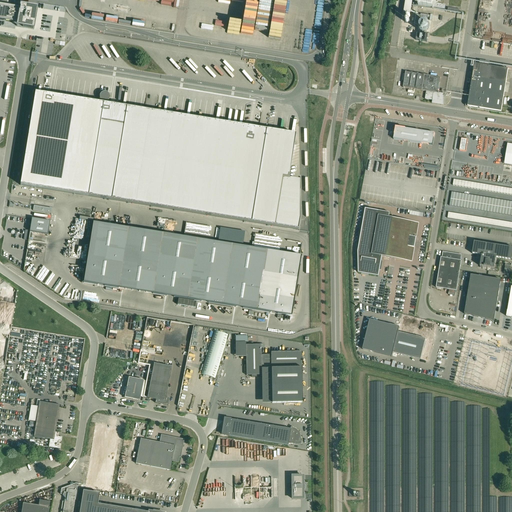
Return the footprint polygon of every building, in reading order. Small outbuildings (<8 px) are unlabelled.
[(446,6),(438,4),(438,0),(419,0),(418,6),(445,10),(445,8),(446,6)] [(0,3),(0,19),(17,23),(17,22),(23,23),(22,26),(33,28),(36,7),(20,4),(20,7),(0,3)] [(428,35),(417,34),(416,40),(427,42),(428,35)] [(468,79),(467,82),(469,83),(469,82),(471,83),(468,106),(477,108),(478,107),(480,107),(480,108),(501,111),(508,69),(474,64),(472,80),(470,79),(468,79)] [(438,93),(440,78),(441,77),(423,74),(423,75),(419,74),(417,73),(417,74),(413,73),(411,73),(407,72),(406,72),(403,87),(426,91),(425,99),(434,101),(434,102),(442,103),(443,98),(440,97),(441,94),(439,93),(440,93),(439,93),(438,93)] [(266,130),(104,103),(35,92),(20,185),(89,196),(251,222),(298,230),(300,219),(299,181),(288,179),(295,135),(266,130)] [(395,127),(393,139),(433,145),(434,133),(395,127)] [(379,276),(380,270),(381,261),(382,256),(412,261),(414,247),(415,247),(414,246),(416,238),(416,237),(419,223),(389,218),(390,213),(365,209),(358,252),(358,273),(379,276)] [(50,221),(32,218),(30,232),(48,235),(50,221)] [(301,256),(93,223),(83,283),(291,316),(301,256)] [(511,259),(511,247),(474,241),(472,253),(482,255),(480,266),(483,266),(487,267),(487,270),(496,272),(497,268),(495,268),(496,257),(511,260),(511,259)] [(443,252),(442,257),(441,257),(436,287),(457,290),(462,260),(461,260),(462,255),(443,252)] [(471,275),(464,314),(494,322),(501,280),(471,275)] [(196,302),(178,299),(177,305),(195,308),(196,302)] [(393,326),(370,320),(363,349),(374,352),(392,357),(393,353),(421,360),(426,339),(398,332),(399,327),(393,325),(393,326)] [(228,335),(214,331),(201,374),(215,379),(228,335)] [(511,351),(472,342),(461,385),(504,396),(511,364),(511,351)] [(246,345),(246,375),(251,375),(251,377),(257,377),(256,375),(262,375),(261,365),(271,365),(271,367),(272,367),(272,368),(271,368),(272,403),(302,403),(301,368),(300,368),(300,367),(302,367),(301,351),(271,352),(271,354),(261,355),(261,345),(246,345)] [(154,363),(147,398),(156,400),(155,403),(168,405),(170,398),(166,398),(172,367),(154,363)] [(125,397),(140,401),(144,380),(129,377),(125,397)] [(55,436),(60,405),(40,402),(39,407),(31,405),(28,420),(36,422),(34,437),(50,439),(49,447),(60,449),(62,437),(55,436)] [(290,429),(231,419),(224,418),(222,434),(288,445),(288,444),(293,444),(301,445),(301,444),(302,444),(302,443),(301,443),(301,441),(300,437),(300,433),(298,431),(297,430),(295,429),(293,428),(291,427),(291,426),(290,429)] [(141,439),(136,464),(170,470),(172,461),(178,462),(179,457),(180,457),(184,440),(161,435),(160,443),(141,439)] [(290,485),(290,489),(292,489),(292,499),(299,499),(303,499),(303,489),(305,489),(305,485),(303,485),(303,476),(296,476),(292,476),(292,485),(290,485)] [(72,511),(75,500),(76,500),(79,484),(76,483),(61,489),(60,494),(63,495),(65,498),(64,502),(63,501),(60,511),(72,511)] [(39,506),(23,503),(21,511),(48,511),(50,502),(46,501),(46,502),(40,501),(40,500),(39,500),(39,506)] [(157,511),(148,510),(148,511),(146,511),(81,501),(79,511),(157,511)]
